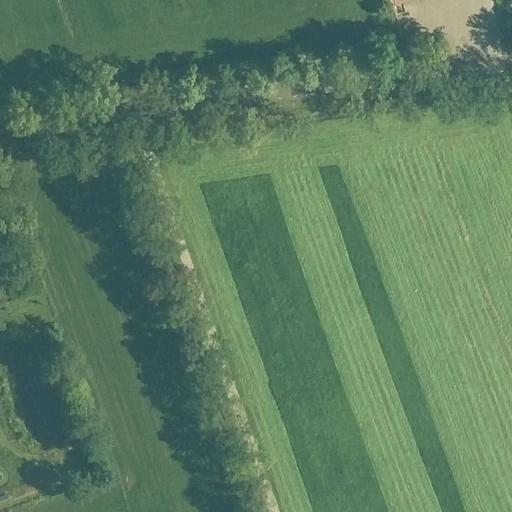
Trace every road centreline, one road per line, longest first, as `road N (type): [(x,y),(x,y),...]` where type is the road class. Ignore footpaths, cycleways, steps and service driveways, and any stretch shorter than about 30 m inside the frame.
road 1 (tertiary): [(0,127),(511,65)]
road 2 (unknown): [(142,110),(279,511)]
